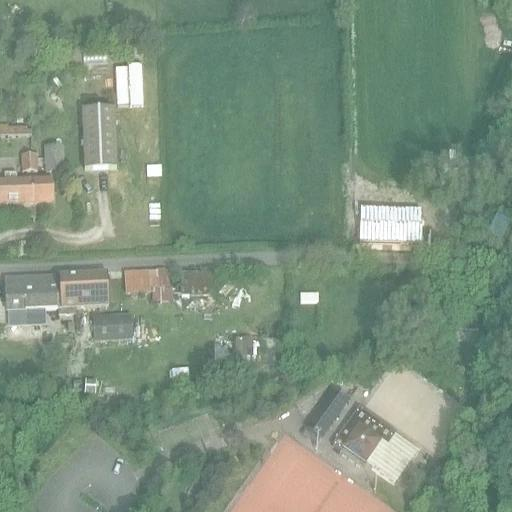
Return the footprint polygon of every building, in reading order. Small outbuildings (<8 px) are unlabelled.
[(103,38),(82,39),(83,62),(104,61),(103,38)] [(82,111),(84,172),(108,171),(116,171),(115,110),(82,111)] [(0,126),(0,138),(30,138),(30,127),(0,126)] [(45,149),(46,174),(62,173),(61,148),(45,149)] [(21,158),(22,174),(37,174),(36,156),(21,158)] [(160,169),(146,170),(146,179),(160,179),(160,169)] [(0,182),(0,207),(33,207),(33,206),(53,206),(52,182),(16,183),(16,174),(4,175),(4,183),(0,182)] [(370,208),(368,232),(410,236),(412,211),(370,208)] [(152,295),(152,303),(169,302),(169,272),(124,273),(125,297),(152,295)] [(181,276),(181,298),(212,298),(211,275),(181,276)] [(6,281),(7,314),(35,312),(36,318),(45,317),(45,312),(58,311),(58,317),(75,316),(75,310),(109,308),(107,276),(6,281)] [(315,294),(302,294),(302,305),(315,304),(315,294)] [(456,309),(457,332),(479,331),(478,308),(456,309)] [(93,319),(95,344),(132,342),(131,317),(93,319)] [(437,341),(452,341),(452,324),(438,323),(437,341)] [(235,340),(235,373),(280,371),(279,339),(235,340)] [(85,382),(84,395),(94,396),(95,383),(85,382)] [(305,430),(321,441),(348,403),(331,391),(305,430)] [(129,392),(119,392),(119,401),(129,400),(129,392)] [(358,409),(331,448),(340,454),(342,450),(365,465),(396,486),(418,454),(394,438),(396,435),(358,409)]
